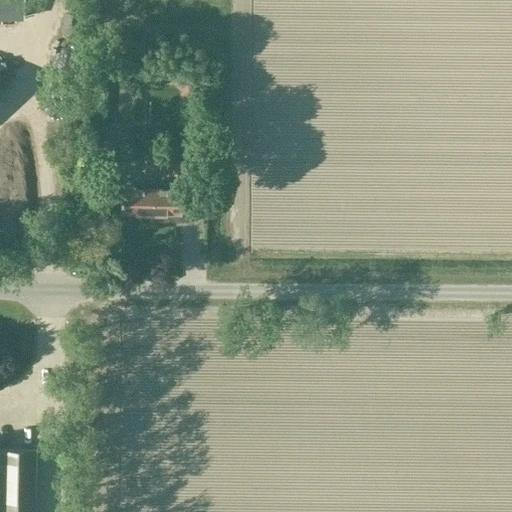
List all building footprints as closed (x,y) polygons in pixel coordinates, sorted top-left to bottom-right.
[(0,0),(0,19),(23,20),(23,0),(0,0)] [(132,180),(132,161),(120,160),(119,179),(132,180)] [(182,180),(183,162),(171,161),(170,179),(182,180)] [(150,213),(150,188),(120,187),(120,213),(150,213)] [(180,222),(194,222),(195,192),(181,192),(182,188),(150,188),(150,213),(180,214),(180,222)] [(0,511),(34,511),(36,449),(0,448),(0,511)]
